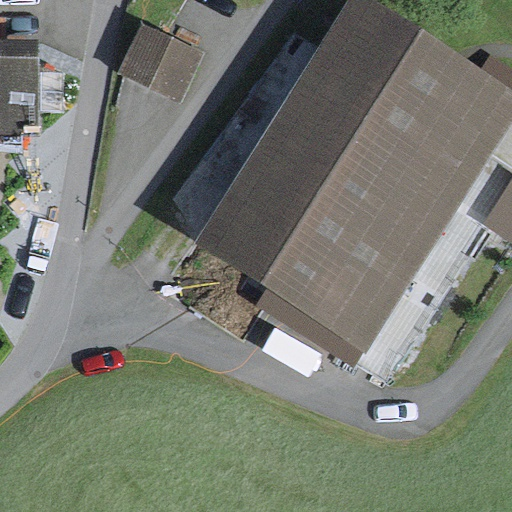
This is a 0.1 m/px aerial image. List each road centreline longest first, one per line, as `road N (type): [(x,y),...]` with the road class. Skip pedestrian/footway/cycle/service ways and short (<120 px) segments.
road 1 (residential): [(278,0),(56,304)]
road 2 (residential): [(109,0),(56,304)]
